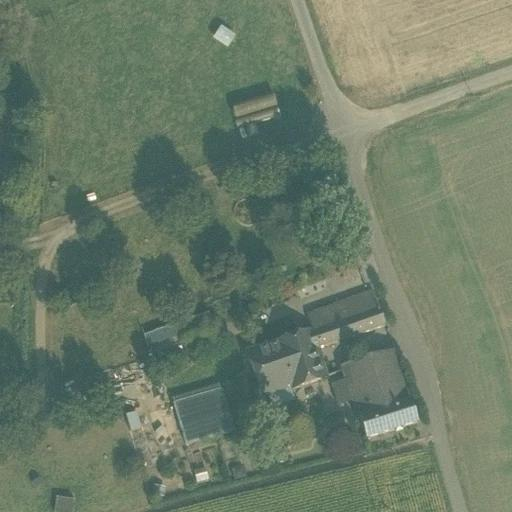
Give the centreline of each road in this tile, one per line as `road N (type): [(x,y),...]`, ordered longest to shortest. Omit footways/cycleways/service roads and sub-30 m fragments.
road 1 (unclassified): [(295,0),(459,511)]
road 2 (track): [(511,78),(47,240)]
road 3 (track): [(47,240),(39,416),(0,457)]
